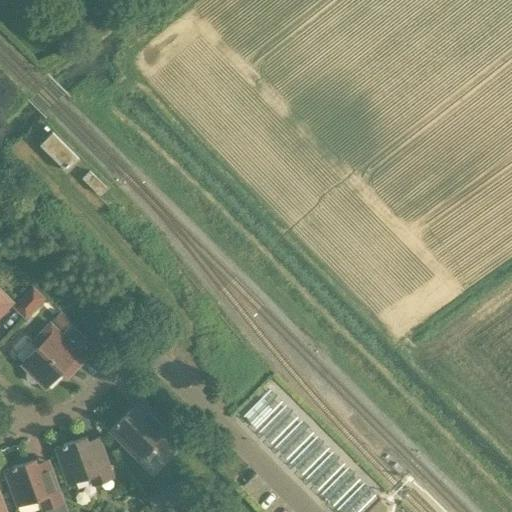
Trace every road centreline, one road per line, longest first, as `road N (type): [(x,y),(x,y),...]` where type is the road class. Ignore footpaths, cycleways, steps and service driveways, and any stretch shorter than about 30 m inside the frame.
road 1 (residential): [(35,424),(87,401),(126,362),(146,357),(308,511)]
road 2 (track): [(51,172),(171,306),(181,341),(170,376)]
